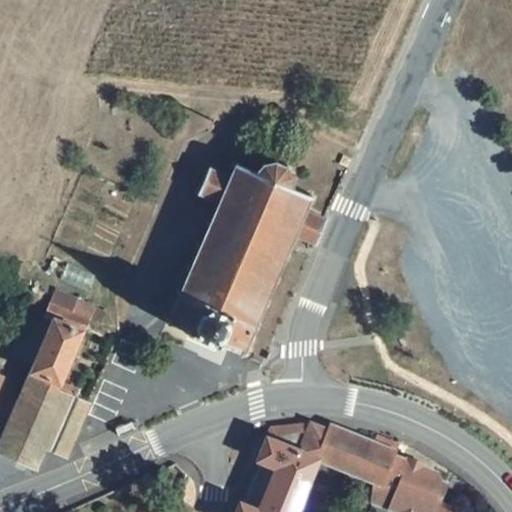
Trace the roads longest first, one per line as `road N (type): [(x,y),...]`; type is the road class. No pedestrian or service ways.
road 1 (unclassified): [(301,399),(306,321),(445,0)]
road 2 (secondary): [(301,399),(370,408),(450,437),(511,489)]
road 3 (secondary): [(0,510),(203,429)]
